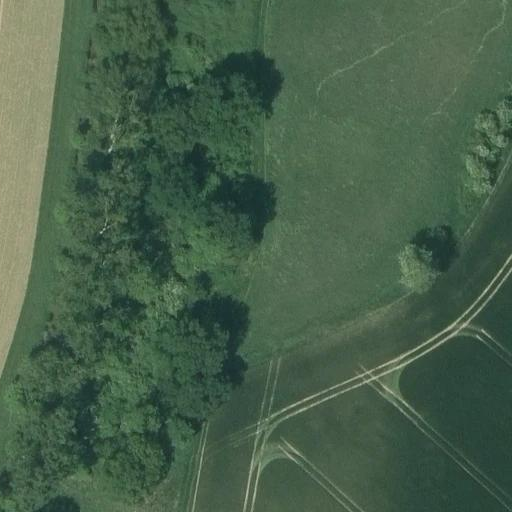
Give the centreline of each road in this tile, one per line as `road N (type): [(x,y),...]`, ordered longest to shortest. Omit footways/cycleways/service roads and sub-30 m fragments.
road 1 (track): [(263,0),(241,203),(185,511)]
road 2 (track): [(207,363),(228,365),(344,323),(439,264),(511,128)]
